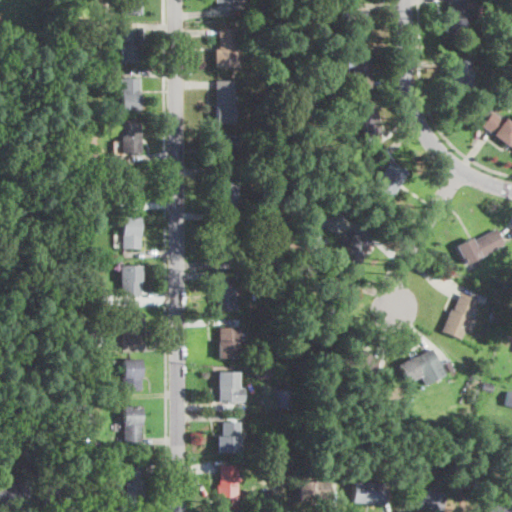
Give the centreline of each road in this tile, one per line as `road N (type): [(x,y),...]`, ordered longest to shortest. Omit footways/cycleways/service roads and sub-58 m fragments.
road 1 (residential): [(177,511),(174,0)]
road 2 (residential): [(511,188),(462,170),(425,133),(407,90),(405,0)]
road 3 (residential): [(393,306),(396,273),(462,170)]
